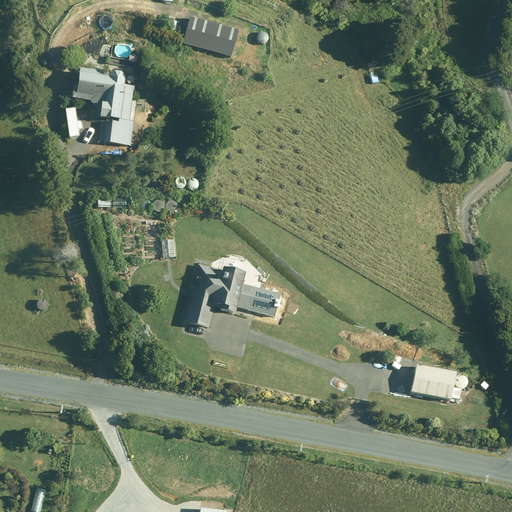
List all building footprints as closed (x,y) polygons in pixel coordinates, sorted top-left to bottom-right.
[(70,101),(89,102),(96,111),(96,121),(100,121),(98,145),(115,147),(129,148),(134,91),(123,90),(124,76),(73,72),(70,101)] [(184,191),(186,179),(174,176),(172,188),(184,191)] [(97,200),(97,208),(110,209),(111,201),(97,200)] [(165,215),(165,201),(151,201),(151,215),(165,215)] [(165,201),(165,215),(177,215),(177,201),(165,201)] [(174,239),(160,241),(163,260),(177,258),(174,239)] [(220,271),(196,266),(184,325),(207,330),(210,313),(207,312),(208,306),(224,310),(223,314),(233,316),(235,308),(251,312),(255,289),(241,286),(243,275),(221,270),(220,271)] [(414,367),(408,393),(448,402),(454,376),(414,367)]
